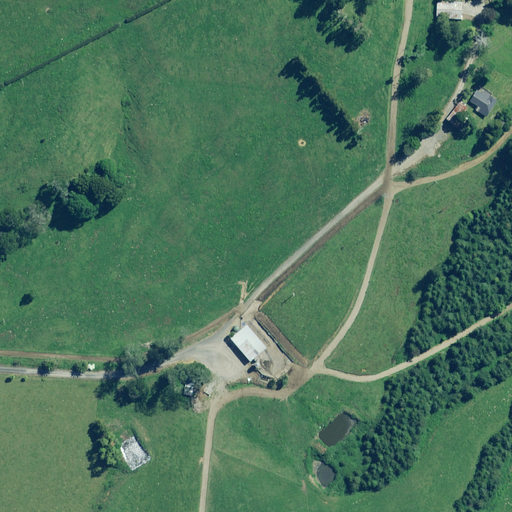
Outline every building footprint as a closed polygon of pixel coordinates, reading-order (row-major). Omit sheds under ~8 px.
[(463,3),(438,1),(437,18),(462,19),(463,3)] [(437,46),(428,46),(428,58),(437,58),(437,46)] [(482,94),(477,91),(470,101),(478,107),(476,110),(487,117),(497,101),(483,92),(482,94)] [(468,108),(461,103),(447,119),(454,125),(468,108)] [(267,348),(247,325),(231,339),(251,362),(267,348)]
